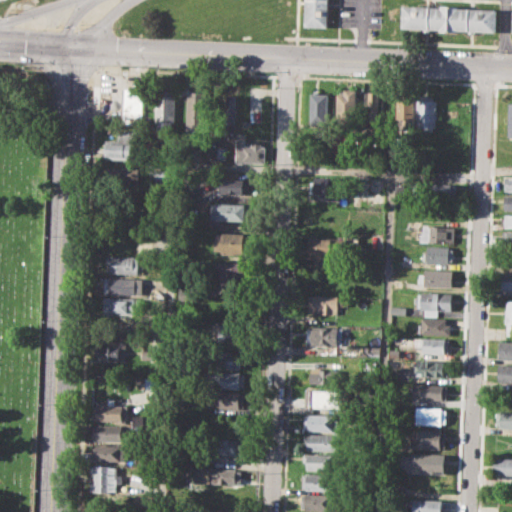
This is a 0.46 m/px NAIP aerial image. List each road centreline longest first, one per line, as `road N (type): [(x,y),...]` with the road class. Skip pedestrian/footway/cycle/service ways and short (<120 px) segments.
road 1 (tertiary): [(72,44),(54,511)]
road 2 (residential): [(291,57),(271,511)]
road 3 (residential): [(487,67),(467,511)]
road 4 (secondary): [(72,44),(511,68)]
